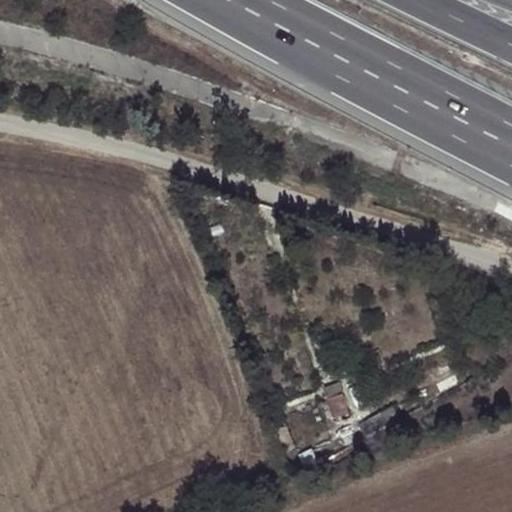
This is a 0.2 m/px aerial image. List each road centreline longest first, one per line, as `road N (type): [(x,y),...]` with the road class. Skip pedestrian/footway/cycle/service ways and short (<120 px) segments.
road 1 (unclassified): [(0,124),(207,171),(511,270)]
road 2 (motorway): [(216,0),(511,161)]
road 3 (motorway): [(296,0),(511,105)]
